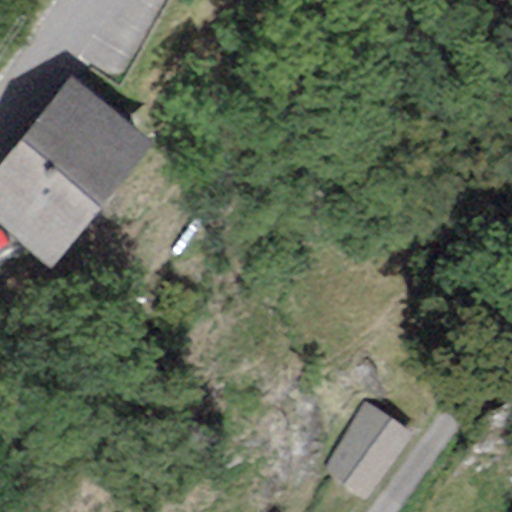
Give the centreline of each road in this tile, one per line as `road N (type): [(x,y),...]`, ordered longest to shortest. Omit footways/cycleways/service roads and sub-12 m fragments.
road 1 (unclassified): [(399,511),(511,352)]
road 2 (unclassified): [(103,0),(46,90),(0,136)]
